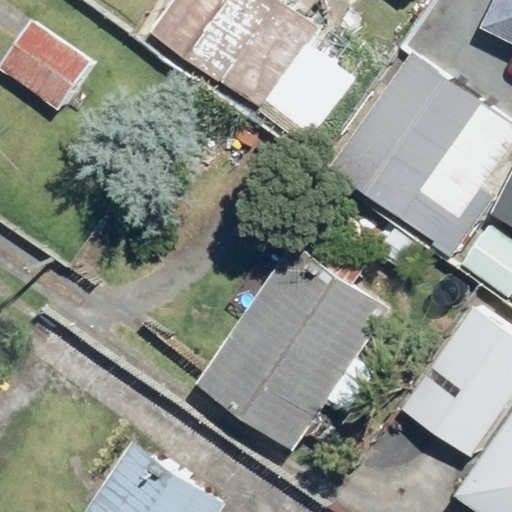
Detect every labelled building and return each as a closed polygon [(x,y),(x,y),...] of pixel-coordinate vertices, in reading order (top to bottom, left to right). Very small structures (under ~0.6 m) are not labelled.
[(277,0),(187,0),(166,29),(237,80),(289,8),(277,0)] [(511,0),(508,0),(499,20),(511,26),(511,0)] [(47,24),(14,68),(66,106),(99,62),(47,24)] [(377,61),(328,25),(275,98),(324,134),(377,61)] [(511,120),(426,56),(336,176),(457,265),(508,196),(492,185),(511,159),(511,120)] [(511,227),(500,218),(474,255),(511,281),(511,227)] [(303,244),(212,377),(314,446),(405,314),(303,244)] [(429,414),(477,447),(511,395),(511,327),(496,317),(429,414)] [(511,511),(511,438),(476,492),(505,511),(511,511)] [(92,511),(223,511),(232,499),(134,441),(92,511)]
